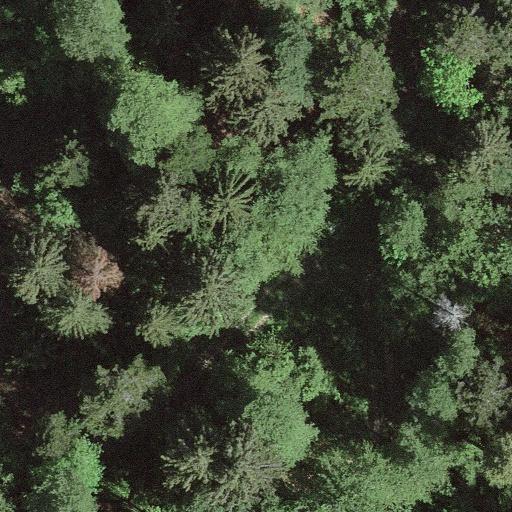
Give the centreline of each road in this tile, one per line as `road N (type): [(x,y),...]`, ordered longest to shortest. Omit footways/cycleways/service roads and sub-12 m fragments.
road 1 (track): [(6,511),(160,407),(358,252),(387,511)]
road 2 (track): [(358,252),(511,95)]
